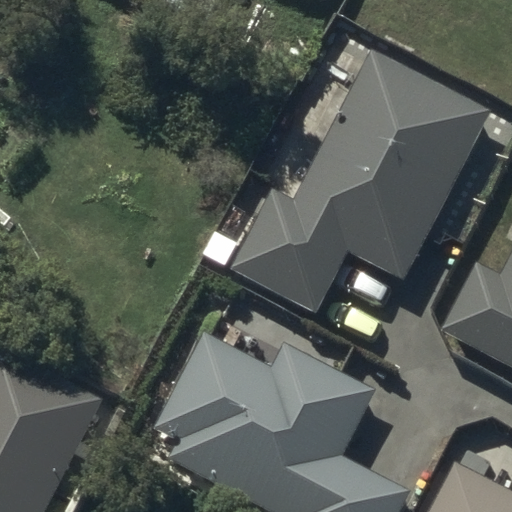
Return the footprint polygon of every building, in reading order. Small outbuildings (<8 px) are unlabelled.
[(224,0),(149,0),(209,30),(224,0)] [(492,118),(374,58),(297,207),(276,197),(236,275),(316,316),(348,255),(407,285),(492,118)] [(239,253),(219,242),(208,261),(228,272),(239,253)] [(511,261),(503,280),(477,267),(440,341),(511,377),(511,261)] [(380,397),(285,349),(272,373),(212,342),(163,435),(183,445),(172,466),(261,511),(405,511),(411,502),(343,467),(380,397)] [(0,511),(53,511),(106,412),(0,356),(0,511)] [(511,511),(511,496),(456,468),(433,511),(511,511)]
